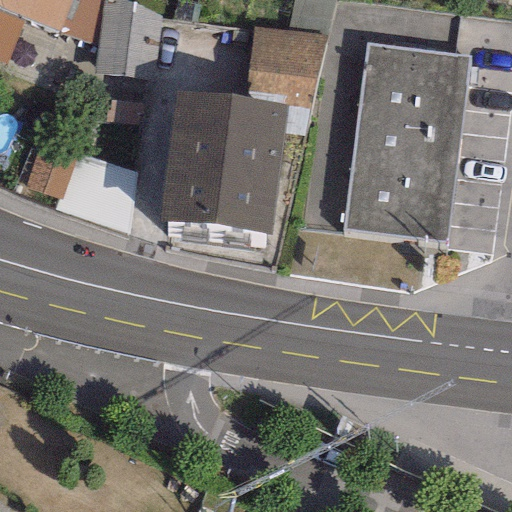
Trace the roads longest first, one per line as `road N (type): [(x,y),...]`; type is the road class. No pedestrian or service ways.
road 1 (residential): [(381,511),(200,422),(190,379),(204,310)]
road 2 (primary): [(204,310),(511,356)]
road 3 (primary): [(0,262),(204,310)]
